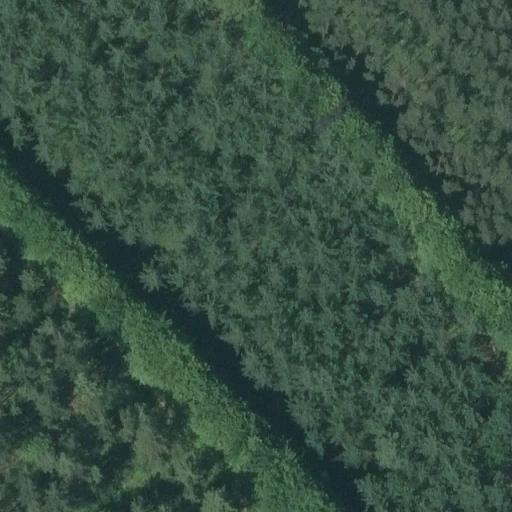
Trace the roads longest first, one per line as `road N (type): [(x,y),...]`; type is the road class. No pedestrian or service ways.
road 1 (track): [(239,0),(511,326)]
road 2 (track): [(0,213),(289,511)]
